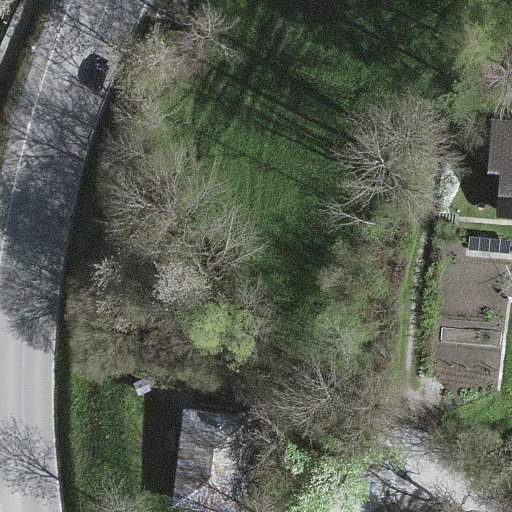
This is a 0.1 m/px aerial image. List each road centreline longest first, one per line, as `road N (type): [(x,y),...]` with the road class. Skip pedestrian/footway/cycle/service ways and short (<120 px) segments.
road 1 (tertiary): [(108,0),(56,144),(27,294),(21,376),(30,511)]
road 2 (residential): [(338,511),(367,481),(403,470),(456,492),(480,511)]
